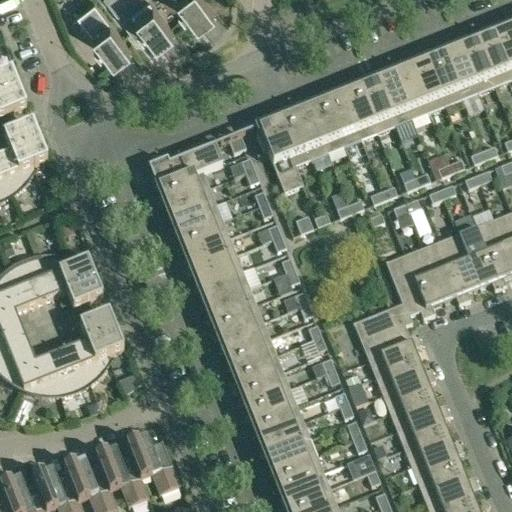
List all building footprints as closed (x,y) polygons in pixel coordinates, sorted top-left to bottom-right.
[(123,0),(104,0),(113,10),(137,42),(143,37),(147,33),(155,44),(156,43),(159,46),(174,34),(171,31),(173,30),(148,0),(125,0),(124,1),(123,0)] [(205,0),(177,0),(182,5),(177,9),(184,18),(189,14),(197,24),(198,24),(200,27),(215,15),(213,12),(214,11),(205,0)] [(94,2),(77,15),(84,25),(81,28),(94,45),(93,46),(100,54),(104,51),(112,61),(113,60),(116,63),(131,52),(128,49),(129,48),(102,12),(94,2)] [(511,84),(511,36),(510,32),(493,39),(511,84)] [(495,91),(511,84),(493,39),(477,46),(495,91)] [(478,98),(495,91),(477,46),(460,52),(478,98)] [(462,105),(478,98),(460,52),(443,59),(462,105)] [(445,111),(462,105),(443,59),(427,66),(445,111)] [(428,118),(445,111),(427,66),(410,73),(428,118)] [(428,118),(410,73),(393,79),(411,125),(428,118)] [(11,75),(0,79),(0,95),(2,102),(0,102),(0,122),(26,112),(11,75)] [(394,131),(411,125),(393,79),(376,86),(394,131)] [(378,138),(394,131),(376,86),(359,93),(378,138)] [(361,145),(378,138),(359,93),(343,99),(361,145)] [(344,151),(361,145),(343,99),(326,106),(344,151)] [(327,158),(344,151),(326,106),(309,113),(327,158)] [(311,165),(327,158),(309,113),(293,119),(311,165)] [(295,171),(311,165),(293,119),(276,126),(288,157),(302,191),(303,190),(295,171)] [(258,133),(271,164),(288,157),(276,126),(258,133)] [(30,171),(31,171),(47,164),(32,128),(3,140),(10,157),(23,152),(30,171)] [(241,142),(229,146),(233,158),(245,153),(241,142)] [(215,151),(182,164),(189,181),(222,168),(215,151)] [(10,157),(0,160),(0,174),(11,201),(17,197),(23,192),(28,186),(32,179),(35,175),(34,174),(33,176),(31,171),(30,171),(23,152),(10,157)] [(482,156),(486,165),(497,160),(494,152),(482,156)] [(486,165),(482,156),(470,161),(474,170),(486,165)] [(284,198),(302,191),(288,157),(271,164),(284,198)] [(245,178),(254,175),(249,163),(241,167),(245,178)] [(182,164),(150,177),(157,194),(189,181),(182,164)] [(449,169),(452,178),(464,174),(460,165),(449,169)] [(511,176),(511,166),(500,171),(504,180),(511,176)] [(164,211),(209,193),(203,177),(222,169),(222,168),(189,181),(157,194),(164,211)] [(452,178),(449,169),(437,174),(441,183),(452,178)] [(0,206),(3,205),(11,201),(0,174),(0,206)] [(259,187),(254,175),(245,178),(250,190),(259,187)] [(476,180),(480,189),(491,185),(488,176),(476,180)] [(415,183),(419,192),(430,187),(426,178),(415,183)] [(480,189),(476,180),(464,185),(468,194),(480,189)] [(419,192),(415,183),(403,188),(407,197),(419,192)] [(440,195),(444,204),(455,199),(452,190),(440,195)] [(381,196),(385,205),(397,201),(393,192),(381,196)] [(209,193),(164,211),(170,228),(216,209),(209,193)] [(444,204),(440,195),(428,199),(432,208),(444,204)] [(385,205),(381,196),(370,201),(373,210),(385,205)] [(254,200),(259,212),(268,208),(263,197),(254,200)] [(404,209),(408,218),(420,213),(416,204),(404,209)] [(348,210),(352,219),(363,214),(360,205),(348,210)] [(268,208),(259,212),(263,224),(272,220),(268,208)] [(216,209),(170,228),(177,244),(222,226),(216,209)] [(408,218),(404,209),(393,214),(396,223),(408,218)] [(352,219),(348,210),(336,214),(340,223),(352,219)] [(511,218),(511,217),(494,225),(511,270),(511,218)] [(326,219),(314,223),(317,232),(330,227),(326,219)] [(381,219),(368,223),(372,232),(384,227),(381,219)] [(308,221),(295,226),(300,239),(313,234),(308,221)] [(511,270),(494,225),(476,232),(500,293),(506,290),(503,283),(511,278),(511,270)] [(222,226),(177,244),(184,261),(229,243),(222,226)] [(267,234),(272,245),(281,242),(276,230),(267,234)] [(494,295),(500,293),(476,232),(458,239),(479,292),(491,287),(494,295)] [(467,297),(479,292),(458,239),(440,246),(464,307),(470,305),(467,297)] [(286,253),(281,242),(272,245),(277,257),(286,253)] [(229,243),(184,261),(190,278),(236,260),(229,243)] [(440,246),(422,253),(443,306),(455,301),(459,309),(464,307),(440,246)] [(431,311),(443,306),(422,253),(404,260),(429,321),(434,319),(431,311)] [(236,260),(190,278),(197,294),(243,276),(236,260)] [(386,268),(402,309),(409,320),(420,316),(423,323),(429,321),(404,260),(386,268)] [(43,263),(36,264),(52,302),(66,297),(66,296),(78,291),(71,272),(72,271),(70,267),(71,267),(72,266),(66,264),(59,263),(51,262),(43,263)] [(281,267),(285,279),(294,275),(290,263),(281,267)] [(13,273),(12,274),(27,312),(52,302),(36,264),(35,264),(28,266),(21,269),(13,273)] [(88,265),(72,271),(71,272),(78,291),(66,296),(66,297),(73,314),(102,302),(88,265)] [(0,310),(15,317),(27,312),(12,274),(7,277),(1,282),(0,282),(0,310)] [(294,275),(285,279),(290,290),(299,287),(294,275)] [(243,276),(197,294),(204,311),(249,293),(243,276)] [(249,293),(204,311),(211,328),(256,310),(249,293)] [(294,301),(299,312),(308,309),(303,297),(294,301)] [(308,309),(299,312),(304,324),(313,321),(308,309)] [(409,320),(402,309),(353,328),(368,365),(419,344),(417,338),(409,341),(405,331),(412,328),(409,320)] [(0,337),(20,330),(15,317),(0,310),(0,337)] [(256,310),(211,328),(217,345),(263,327),(256,310)] [(107,361),(123,354),(109,318),(79,329),(86,346),(86,347),(99,342),(107,361)] [(224,362),(269,344),(263,327),(217,345),(224,362)] [(0,366),(30,354),(20,330),(0,337),(0,366)] [(308,334),(312,346),(321,342),(317,330),(308,334)] [(86,346),(72,352),(88,390),(93,387),(99,382),(104,376),(108,369),(111,365),(110,364),(109,366),(107,361),(99,342),(86,347),(86,346)] [(326,354),(321,342),(312,346),(317,357),(326,354)] [(269,344),(224,362),(231,378),(276,360),(269,344)] [(368,365),(375,383),(418,365),(413,353),(421,350),(419,344),(368,365)] [(72,352),(47,362),(63,400),(64,400),(72,398),(79,395),(86,391),(88,390),(72,352)] [(19,394),(23,396),(35,367),(30,354),(0,366),(0,380),(0,381),(6,386),(12,390),(19,394)] [(276,360),(231,378),(237,395),(283,377),(276,360)] [(57,401),(63,400),(47,362),(35,367),(23,396),(26,397),(34,400),(41,401),(49,402),(57,401)] [(321,368),(326,379),(335,376),(330,364),(321,368)] [(423,377),(418,365),(375,383),(382,400),(433,380),(431,374),(423,377)] [(339,387),(335,376),(326,379),(330,391),(339,387)] [(244,412),(290,394),(283,377),(237,395),(244,412)] [(382,400),(389,418),(432,401),(428,389),(435,386),(433,380),(382,400)] [(360,389),(348,394),(352,405),(353,405),(365,400),(360,389)] [(251,428),(296,410),(290,394),(244,412),(251,428)] [(335,401),(339,413),(348,409),(344,398),(335,401)] [(432,401),(389,418),(396,436),(447,416),(445,410),(437,413),(432,401)] [(348,409),(339,413),(344,424),(353,421),(348,409)] [(296,410),(251,428),(258,445),(303,427),(296,410)] [(396,436),(403,454),(447,437),(442,425),(450,421),(447,416),(396,436)] [(348,435),(353,446),(362,443),(355,426),(346,429),(348,435)] [(303,427),(258,445),(264,462),(310,444),(303,427)] [(447,437),(403,454),(411,472),(462,451),(459,445),(452,449),(447,437)] [(146,441),(126,449),(148,505),(149,504),(141,485),(151,481),(159,501),(180,492),(162,447),(151,451),(146,441)] [(366,455),(362,443),(353,446),(357,458),(366,455)] [(310,444),(264,462),(271,479),(316,461),(310,444)] [(127,511),(129,511),(148,505),(126,449),(125,449),(129,460),(120,464),(115,453),(95,461),(115,511),(116,511),(110,497),(120,493),(127,511)] [(411,472),(418,490),(461,472),(456,460),(464,457),(462,451),(411,472)] [(91,511),(115,511),(95,461),(94,461),(98,471),(88,475),(84,464),(64,472),(79,511),(80,511),(79,508),(88,504),(91,511)] [(278,496),(323,478),(316,461),(271,479),(278,496)] [(361,468),(366,480),(375,476),(370,465),(361,468)] [(79,511),(64,472),(63,472),(66,481),(57,484),(52,473),(32,481),(44,511),(79,511)] [(425,508),(476,487),(474,482),(466,485),(461,472),(418,490),(425,508)] [(375,476),(366,480),(371,492),(380,488),(375,476)] [(284,511),(285,511),(330,494),(323,478),(278,496),(284,511)] [(20,482),(0,489),(0,491),(8,511),(44,511),(32,481),(31,482),(34,489),(24,493),(20,482)] [(425,508),(426,511),(466,511),(475,508),(471,496),(478,493),(476,487),(425,508)] [(0,511),(8,511),(0,491),(0,493),(1,496),(0,496),(0,511)] [(333,511),(337,511),(330,494),(285,511),(333,511)] [(375,502),(379,511),(382,511),(388,510),(384,498),(375,502)]
